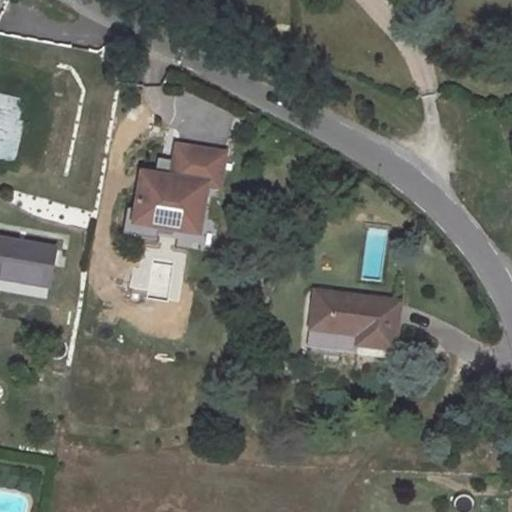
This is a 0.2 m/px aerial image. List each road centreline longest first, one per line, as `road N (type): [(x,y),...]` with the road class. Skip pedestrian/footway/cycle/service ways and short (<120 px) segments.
road 1 (unclassified): [(78,0),(409,176),(469,236),(511,309)]
road 2 (unknown): [(443,210),(460,104),(455,59),(420,0)]
